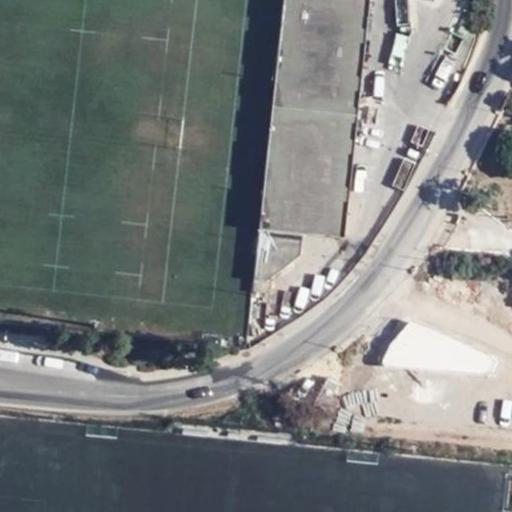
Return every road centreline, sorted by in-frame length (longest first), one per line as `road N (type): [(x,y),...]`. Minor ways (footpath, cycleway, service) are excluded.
road 1 (tertiary): [(380,278),(300,351),(231,382),(153,396),(6,385)]
road 2 (tertiary): [(511,35),(474,119),(380,278)]
road 3 (residential): [(380,278),(511,343)]
